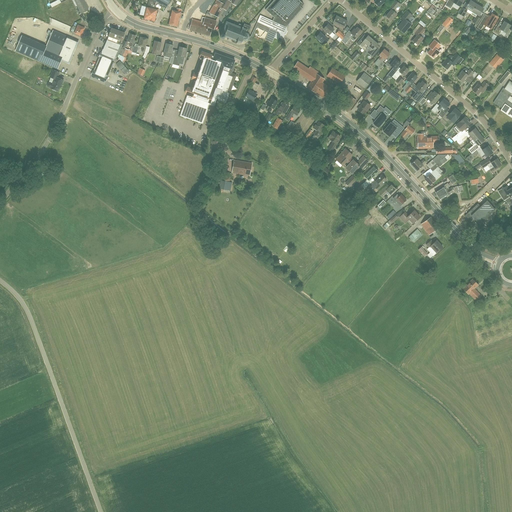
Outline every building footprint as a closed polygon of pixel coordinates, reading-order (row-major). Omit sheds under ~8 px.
[(73,0),(72,0),(72,1),(79,15),(88,10),(83,0),(73,0)] [(211,10),(210,12),(218,17),(223,9),(226,11),(227,9),(231,2),(227,0),(217,0),(217,1),(211,10)] [(284,26),(286,27),(302,9),(300,7),(303,4),(298,0),(273,0),(265,10),(274,17),(272,21),(284,26)] [(394,11),(397,7),(400,4),(395,0),(393,3),(393,4),(390,8),(392,10),(386,16),(391,20),(397,14),(394,11)] [(460,6),(463,0),(453,0),(453,1),(450,0),(448,0),(445,5),(451,9),(454,3),(460,6)] [(138,8),(137,13),(139,13),(139,15),(145,16),(144,18),(145,19),(145,20),(148,20),(149,20),(153,4),(149,1),(148,5),(147,7),(145,7),(141,6),(140,9),(138,8)] [(473,12),(477,5),(470,1),(465,9),(462,7),(458,13),(463,16),(468,9),(473,12)] [(153,4),(149,20),(154,21),(157,9),(163,12),(167,7),(160,3),(158,7),(153,4)] [(433,4),(426,12),(427,12),(432,16),(436,11),(433,9),(435,7),(432,5),(433,4)] [(474,30),(477,25),(478,25),(481,19),(478,17),(483,9),(477,5),(473,12),(477,15),(473,22),(476,24),(474,27),(471,24),(469,26),(474,30)] [(178,12),(179,9),(177,8),(176,12),(172,10),(168,24),(167,24),(167,25),(173,26),(174,20),(175,20),(177,12),(178,12)] [(174,20),(173,26),(177,27),(181,9),(179,9),(178,12),(177,12),(175,20),(174,20)] [(404,20),(398,28),(404,33),(411,24),(407,21),(410,18),(412,16),(408,12),(402,18),(404,20)] [(491,29),(498,18),(492,14),(490,17),(488,16),(486,20),(483,19),(481,22),(477,28),(481,30),(484,24),(491,29)] [(249,40),(250,41),(251,41),(257,27),(265,31),(268,32),(265,40),(272,43),(274,38),(278,39),(279,37),(282,39),(284,34),(286,31),(287,29),(287,28),(286,27),(284,26),(272,21),(260,15),(257,22),(250,37),(249,40)] [(442,24),(446,28),(453,20),(451,18),(452,17),(450,15),(442,24)] [(336,16),(333,22),(344,28),(347,21),(336,16)] [(192,20),(189,30),(210,36),(212,29),(214,30),(216,21),(210,19),(204,18),(203,23),(192,20)] [(250,37),(250,36),(249,34),(249,33),(248,33),(251,26),(250,26),(244,24),(244,25),(239,23),(239,25),(238,25),(238,26),(235,24),(235,22),(234,24),(227,21),(221,36),(224,38),(225,37),(228,38),(228,40),(229,38),(233,40),(232,40),(233,41),(232,42),(237,44),(237,41),(242,43),(243,40),(245,41),(245,42),(246,42),(246,41),(248,40),(249,40),(250,37)] [(501,26),(498,25),(494,31),(499,34),(502,30),(506,32),(504,36),(507,38),(511,31),(508,29),(511,25),(504,21),(501,26)] [(335,35),(332,32),(334,30),(328,24),(326,26),(325,25),(322,28),(323,29),(329,35),(328,35),(332,38),(335,35)] [(84,29),(78,26),(75,33),(81,35),(84,29)] [(342,40),(341,41),(345,44),(350,39),(351,39),(353,42),(362,31),(361,31),(362,30),(358,26),(355,29),(354,29),(351,33),(348,37),(346,35),(345,36),(344,36),(345,36),(342,40)] [(422,33),(423,33),(425,30),(420,26),(418,29),(415,34),(417,36),(413,41),(418,45),(423,39),(420,36),(422,33)] [(463,31),(467,35),(471,29),(467,26),(463,31)] [(105,43),(101,54),(114,59),(116,59),(117,56),(122,45),(120,44),(124,33),(121,31),(111,28),(105,43)] [(338,30),(335,34),(342,40),(345,36),(344,36),(338,30)] [(72,56),(78,42),(53,31),(45,50),(42,49),(37,60),(57,69),(61,61),(69,64),(71,59),(72,59),(73,57),(72,56)] [(316,38),(319,40),(319,41),(321,43),(321,42),(321,43),(323,41),(325,43),(328,40),(326,38),(320,33),(316,38)] [(134,46),(133,46),(135,40),(134,40),(135,36),(130,34),(127,41),(131,42),(129,46),(131,47),(130,50),(132,51),(134,46)] [(362,39),(358,44),(359,45),(361,46),(362,48),(363,46),(366,49),(373,40),(368,36),(367,37),(364,41),(362,39)] [(144,53),(145,52),(146,48),(145,47),(146,42),(147,42),(148,39),(145,38),(144,39),(141,37),(138,46),(142,47),(141,51),(142,51),(141,52),(144,53)] [(366,49),(365,50),(370,54),(373,56),(377,51),(378,50),(376,48),(378,46),(379,45),(373,40),(366,49)] [(431,49),(427,53),(433,58),(435,55),(436,56),(439,52),(437,50),(440,45),(434,40),(429,47),(431,49)] [(153,49),(152,54),(155,55),(156,50),(159,51),(161,42),(155,41),(153,49)] [(331,48),(328,50),(330,52),(333,49),(333,50),(337,45),(333,41),(331,44),(329,46),(331,48)] [(164,55),(171,57),(173,50),(172,49),(173,45),(166,44),(164,51),(165,52),(164,55)] [(124,49),(122,47),(121,48),(117,57),(122,62),(123,60),(125,60),(126,58),(125,58),(128,51),(124,49)] [(174,58),(172,64),(176,65),(179,65),(179,63),(183,64),(183,61),(186,49),(179,47),(178,51),(177,58),(174,58)] [(376,61),(374,63),(378,67),(380,69),(384,64),(383,62),(385,59),(390,54),(385,49),(380,54),(382,56),(379,59),(379,60),(378,59),(376,62),(376,61)] [(360,55),(356,51),(351,57),(355,61),(360,55)] [(222,65),(225,57),(215,53),(214,56),(213,56),(205,54),(205,53),(203,52),(202,53),(201,53),(201,55),(201,56),(190,88),(188,88),(186,94),(187,95),(179,116),(203,124),(213,96),(220,98),(222,91),(223,92),(223,94),(227,96),(228,93),(230,93),(236,75),(232,73),(232,74),(233,74),(232,79),(224,76),(226,72),(227,72),(228,69),(225,68),(225,66),(222,65)] [(92,73),(91,75),(92,75),(105,81),(106,82),(108,77),(107,76),(114,59),(101,54),(100,53),(98,57),(99,58),(93,71),(92,73)] [(447,58),(442,65),(447,69),(451,64),(453,66),(455,64),(455,63),(460,57),(456,54),(454,56),(449,56),(447,58)] [(489,63),(496,69),(504,60),(497,54),(489,63)] [(232,74),(232,73),(233,69),(232,69),(233,64),(234,63),(235,62),(234,61),(235,60),(225,57),(222,65),(225,66),(225,68),(228,69),(227,72),(226,72),(224,76),(232,79),(233,74),(232,74)] [(393,75),(398,69),(397,70),(396,69),(401,63),(395,59),(390,65),(393,68),(389,72),(393,75)] [(116,65),(124,74),(128,71),(120,61),(116,65)] [(302,64),(298,61),(292,69),(296,72),(297,71),(312,81),(308,87),(326,100),(333,90),(323,83),(322,83),(324,79),(317,74),(318,72),(310,67),(309,69),(302,64)] [(396,80),(398,78),(401,74),(404,76),(409,70),(404,66),(400,70),(398,69),(393,75),(392,77),(396,80)] [(326,76),(340,85),(345,76),(332,68),(326,76)] [(470,69),(468,71),(465,69),(464,69),(460,74),(457,78),(463,82),(465,79),(470,83),(477,74),(474,71),(474,72),(470,69)] [(51,88),(57,91),(60,84),(61,84),(63,80),(57,78),(59,73),(53,70),(50,77),(55,79),(53,83),(50,82),(48,82),(47,86),(48,87),(51,88)] [(364,89),(372,79),(364,72),(356,82),(364,89)] [(410,85),(411,83),(412,84),(417,77),(412,73),(407,79),(409,81),(402,89),(404,90),(401,93),(405,97),(413,87),(412,89),(409,86),(410,85)] [(501,108),(500,111),(511,118),(511,99),(509,98),(511,92),(511,82),(509,81),(504,89),(503,88),(493,103),(501,108)] [(419,90),(413,98),(418,102),(425,94),(422,92),(427,86),(426,85),(427,84),(424,82),(423,82),(422,82),(421,84),(420,83),(416,87),(419,90)] [(480,91),(482,93),(489,85),(484,82),(481,86),(478,84),(472,90),(477,94),(480,91)] [(392,89),(389,93),(398,101),(402,97),(392,89)] [(257,95),(249,90),(245,96),(254,101),(257,95)] [(366,101),(371,95),(366,91),(362,98),(366,101)] [(433,104),(434,104),(440,96),(435,92),(432,95),(430,94),(427,98),(430,101),(428,104),(431,106),(433,104)] [(356,100),(348,94),(339,105),(342,108),(347,112),(356,100)] [(278,102),(272,99),(270,102),(268,102),(267,104),(269,105),(266,109),(270,112),(272,108),(273,109),(278,102)] [(438,115),(442,118),(446,113),(444,111),(450,104),(443,99),(439,103),(440,104),(439,105),(437,104),(431,110),(435,113),(438,109),(441,111),(438,115)] [(370,106),(364,101),(358,110),(364,114),(370,106)] [(275,113),(276,114),(278,116),(281,112),(284,114),(289,106),(288,106),(289,105),(287,104),(286,105),(283,103),(282,102),(280,105),(275,113)] [(292,117),(291,117),(293,113),(297,115),(300,110),(299,110),(300,109),(297,107),(297,108),(293,106),(288,115),(286,118),(290,120),(292,117)] [(382,112),(384,109),(380,106),(376,111),(379,114),(378,117),(373,123),(374,124),(373,125),(377,128),(377,127),(378,127),(380,125),(381,126),(384,122),(383,122),(387,117),(382,112)] [(446,113),(442,118),(447,122),(449,120),(453,123),(456,119),(461,114),(461,113),(458,110),(457,111),(455,108),(450,114),(447,112),(446,113)] [(267,123),(272,115),(268,113),(263,121),(267,123)] [(466,117),(465,118),(464,117),(459,122),(460,122),(456,126),(461,131),(465,128),(470,123),(468,120),(468,119),(466,117)] [(272,126),(273,127),(277,129),(282,121),(277,118),(272,126)] [(285,129),(288,131),(294,123),(291,121),(285,129)] [(316,124),(313,128),(317,130),(312,137),(317,141),(321,134),(320,133),(322,129),(324,125),(319,122),(317,125),(316,124)] [(389,137),(391,134),(394,131),(394,132),(395,130),(399,134),(404,128),(399,124),(396,128),(390,123),(383,132),(389,137)] [(408,125),(404,130),(408,133),(411,136),(415,131),(408,125)] [(309,129),(304,137),(306,139),(312,131),(309,129)] [(466,133),(462,135),(459,138),(462,142),(470,136),(473,139),(479,134),(475,129),(467,135),(466,133)] [(328,150),(331,152),(339,140),(338,140),(340,137),(335,133),(334,133),(332,132),(328,138),(333,142),(328,150)] [(459,138),(462,135),(460,132),(452,139),(454,142),(459,138)] [(426,148),(426,137),(421,137),(421,134),(418,134),(418,137),(418,149),(426,148)] [(472,154),(476,150),(475,148),(484,140),(479,134),(473,139),(476,143),(468,149),(472,154)] [(426,137),(426,148),(432,148),(432,142),(438,142),(438,137),(426,137)] [(308,142),(304,139),(299,145),(304,148),(308,142)] [(211,141),(210,155),(219,155),(219,141),(211,141)] [(482,150),(479,153),(481,157),(485,154),(487,157),(493,152),(488,146),(482,150)] [(346,161),(350,157),(352,155),(345,149),(336,160),(342,165),(346,161)] [(455,156),(461,164),(466,161),(459,153),(455,156)] [(350,157),(346,161),(350,164),(346,168),(347,169),(349,171),(349,170),(352,173),(354,172),(356,174),(368,161),(363,157),(359,161),(360,162),(357,165),(356,164),(357,164),(350,157)] [(497,159),(491,162),(491,163),(488,158),(479,163),(483,169),(488,166),(492,172),(499,168),(498,167),(501,165),(497,159)] [(420,163),(416,159),(411,164),(417,171),(423,166),(422,165),(425,162),(423,160),(420,163)] [(252,164),(234,160),(232,173),(250,176),(252,164)] [(436,164),(432,160),(426,165),(430,169),(436,164)] [(430,169),(432,172),(425,179),(430,185),(435,180),(440,175),(435,170),(442,164),(439,161),(436,164),(430,169)] [(321,165),(318,170),(328,177),(331,172),(321,165)] [(365,188),(366,188),(371,183),(372,181),(371,180),(377,173),(378,171),(377,171),(378,169),(376,167),(374,168),(374,167),(364,176),(368,180),(362,185),(358,189),(360,192),(365,188)] [(223,181),(220,181),(219,189),(231,191),(232,183),(230,182),(231,174),(225,172),(223,181)] [(352,175),(345,184),(349,188),(357,180),(352,175)] [(374,184),(376,187),(375,187),(378,190),(384,184),(383,183),(386,180),(382,175),(376,181),(377,182),(374,184)] [(447,178),(452,184),(457,181),(452,175),(447,178)] [(440,195),(449,189),(448,188),(450,187),(447,183),(444,186),(435,191),(437,195),(439,194),(440,195)] [(390,194),(395,189),(391,185),(389,187),(387,185),(384,188),(383,189),(378,193),(382,196),(387,191),(390,194)] [(506,186),(498,191),(499,193),(502,191),(505,196),(504,196),(503,199),(504,200),(505,200),(511,195),(511,187),(508,189),(506,186)] [(439,194),(437,195),(440,200),(454,191),(451,188),(449,189),(440,195),(439,194)] [(364,191),(361,194),(367,200),(371,196),(369,194),(368,195),(364,191)] [(399,196),(397,194),(393,198),(400,206),(406,200),(401,195),(399,196)] [(383,200),(377,206),(380,209),(386,203),(383,200)] [(477,204),(464,216),(467,219),(466,220),(474,229),(476,228),(478,231),(484,226),(482,223),(495,210),(487,201),(480,207),(477,204)] [(400,217),(405,223),(409,219),(413,223),(420,217),(414,211),(408,216),(405,212),(400,217)] [(390,220),(383,226),(384,226),(383,227),(385,229),(386,228),(386,229),(392,223),(398,217),(395,215),(393,217),(390,220)] [(439,228),(431,217),(421,225),(429,235),(439,228)] [(416,242),(424,234),(419,229),(410,237),(416,242)] [(433,256),(442,247),(436,241),(433,243),(431,241),(426,245),(429,248),(427,250),(433,256)] [(420,250),(426,257),(430,253),(423,247),(420,250)] [(477,285),(472,279),(463,289),(468,295),(469,294),(476,301),(481,296),(474,289),(477,285)]
